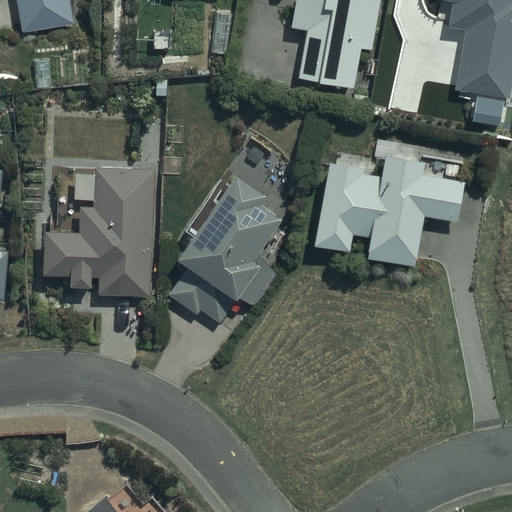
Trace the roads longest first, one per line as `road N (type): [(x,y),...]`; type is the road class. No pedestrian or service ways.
road 1 (residential): [(0,380),(75,376),(160,404),(200,433),(264,511)]
road 2 (residential): [(511,451),(421,483),(379,511)]
